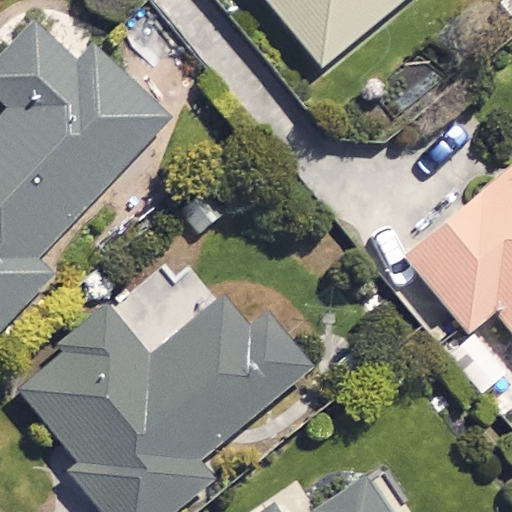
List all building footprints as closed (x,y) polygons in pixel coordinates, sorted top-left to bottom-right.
[(257,0),(314,67),(393,0),(257,0)] [(155,119),(31,8),(0,43),(0,322),(42,275),(27,262),(155,119)] [(511,157),(394,255),(457,331),(484,309),(511,342),(511,157)] [(298,367),(227,285),(140,360),(98,312),(9,388),(72,462),(60,473),(93,511),(163,511),(204,477),(190,460),(298,367)] [(389,511),(364,474),(307,511),(272,511),(267,504),(254,511),(389,511)]
